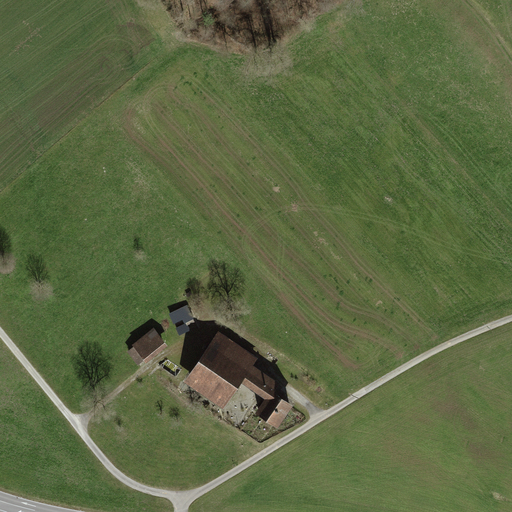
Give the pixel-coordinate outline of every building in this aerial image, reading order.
[(187,306),(170,314),(174,322),(183,317),(185,321),(192,317),(187,306)] [(180,333),(189,329),(187,323),(177,328),(180,333)] [(154,331),(137,345),(146,357),(164,343),(154,331)] [(219,332),(211,345),(246,369),(249,365),(255,357),(219,332)] [(246,369),(211,345),(190,376),(225,400),(241,377),(269,396),(259,411),(277,424),(290,405),(272,393),(278,385),(249,365),(246,369)]
